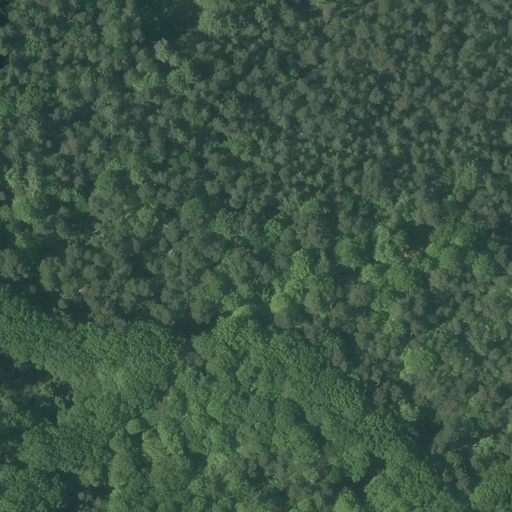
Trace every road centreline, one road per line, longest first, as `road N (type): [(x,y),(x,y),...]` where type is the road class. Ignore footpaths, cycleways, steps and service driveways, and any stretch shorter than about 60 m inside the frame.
road 1 (track): [(426,511),(311,381),(260,350),(226,344),(155,358),(74,435),(18,511)]
road 2 (track): [(511,239),(311,279),(153,354),(69,355),(0,318)]
road 3 (track): [(340,0),(0,94)]
